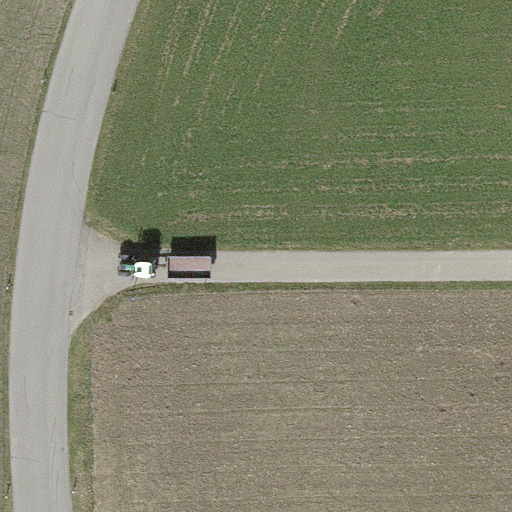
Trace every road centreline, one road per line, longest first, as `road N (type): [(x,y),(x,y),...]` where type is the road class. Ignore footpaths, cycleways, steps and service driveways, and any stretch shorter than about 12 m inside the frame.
road 1 (unclassified): [(46,267),(511,262)]
road 2 (tertiary): [(108,0),(81,83),(46,267)]
road 3 (tertiary): [(46,267),(45,511)]
